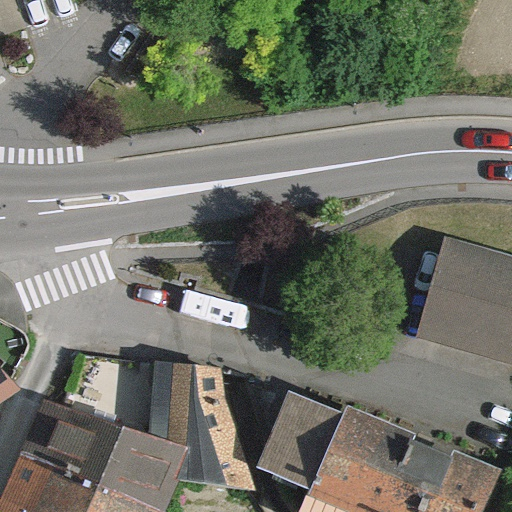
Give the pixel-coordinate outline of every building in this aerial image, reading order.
[(511,273),(453,255),(428,337),(511,363),(511,273)] [(167,371),(170,436),(196,443),(175,480),(253,485),(223,400),(217,367),(165,362),(167,371)] [(0,392),(8,386),(0,379),(0,392)] [(314,488),(345,418),(299,399),(277,450),(279,459),(303,470),(299,480),(311,486),(314,488)] [(196,443),(170,436),(64,405),(51,402),(30,458),(42,463),(159,511),(175,480),(196,443)] [(359,509),(358,511),(481,511),(497,478),(348,413),(345,418),(314,488),(359,509)] [(159,511),(42,463),(20,511),(159,511)] [(303,510),(307,511),(358,511),(359,509),(314,488),(311,486),(303,510)]
